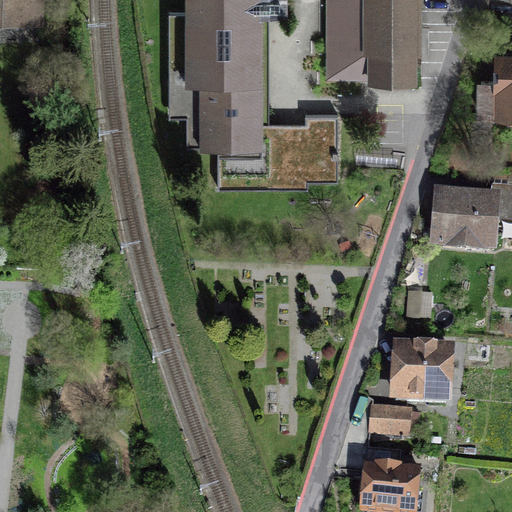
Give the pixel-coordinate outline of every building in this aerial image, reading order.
[(0,0),(0,8),(2,8),(2,15),(37,16),(37,0),(0,0)] [(217,188),(261,188),(261,128),(261,14),(286,14),(286,0),(186,0),(186,12),(169,12),(169,117),(186,117),(186,146),(218,147),(217,188)] [(329,0),(329,75),(371,75),(371,79),(413,79),(414,49),(418,49),(417,0),(329,0)] [(511,56),(498,56),(498,81),(481,81),(480,113),(511,113),(511,56)] [(306,127),(261,128),(261,188),(308,188),(308,181),(338,181),(337,115),(306,115),(306,127)] [(492,202),(442,197),(438,242),(494,245),(496,225),(490,224),(492,202)] [(449,355),(398,352),(396,393),(446,396),(449,355)] [(419,414),(372,409),(370,429),(417,434),(419,414)] [(366,465),(361,511),(364,511),(415,511),(419,470),(366,465)]
